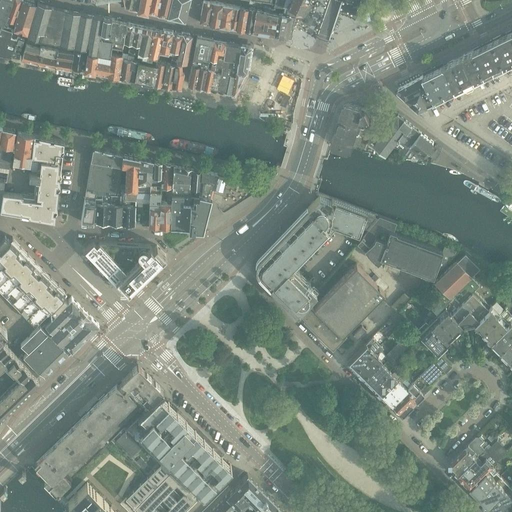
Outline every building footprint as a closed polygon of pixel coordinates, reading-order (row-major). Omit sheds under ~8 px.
[(0,0),(0,19),(3,21),(10,0),(0,0)] [(10,0),(3,21),(2,24),(13,27),(21,0),(10,0)] [(21,0),(13,27),(14,27),(26,31),(31,13),(35,1),(32,0),(21,0)] [(148,12),(150,0),(129,0),(128,7),(148,12)] [(150,0),(148,12),(158,14),(161,0),(150,0)] [(161,0),(158,14),(167,16),(170,0),(161,0)] [(170,0),(167,16),(184,20),(185,17),(186,13),(188,7),(188,6),(190,0),(189,0),(170,0)] [(199,22),(211,24),(215,2),(203,0),(199,22)] [(285,7),(283,15),(291,16),(295,17),(297,18),(298,17),(299,17),(300,17),(300,16),(301,15),(301,14),(301,13),(300,11),(302,11),(306,2),(307,1),(303,0),(276,0),(276,5),(285,7)] [(101,32),(103,16),(51,5),(37,1),(27,36),(89,48),(89,51),(111,55),(112,47),(113,40),(108,39),(100,37),(101,32)] [(211,24),(237,29),(241,6),(240,6),(233,5),(215,2),(211,24)] [(241,6),(237,29),(245,30),(249,8),(241,6)] [(249,8),(245,30),(253,32),(256,9),(249,8)] [(259,33),(274,36),(278,14),(277,13),(256,9),(253,32),(259,33)] [(278,14),(274,36),(283,37),(288,34),(290,22),(292,22),(293,17),(291,17),(291,16),(283,15),(278,14)] [(100,37),(108,39),(111,18),(103,16),(101,32),(100,37)] [(113,40),(112,47),(123,49),(123,47),(124,41),(127,21),(111,18),(108,39),(113,40)] [(136,23),(127,21),(124,41),(133,42),(136,23)] [(143,25),(136,23),(133,42),(132,48),(138,49),(143,25)] [(0,29),(0,52),(11,54),(16,38),(11,36),(14,27),(13,27),(2,24),(1,26),(0,29)] [(153,27),(143,25),(138,49),(138,50),(143,51),(142,56),(147,57),(153,27)] [(163,29),(153,27),(147,57),(151,58),(152,53),(158,54),(159,47),(163,29)] [(159,47),(169,49),(173,31),(163,29),(159,47)] [(173,57),(171,62),(176,63),(176,62),(182,32),(173,31),(169,49),(168,52),(168,51),(167,56),(173,57)] [(182,32),(176,62),(181,64),(182,68),(184,69),(186,61),(188,49),(189,47),(189,46),(191,36),(192,34),(182,32)] [(16,38),(11,54),(19,56),(23,40),(24,37),(17,35),(16,38)] [(210,56),(213,38),(197,35),(197,38),(195,46),(193,55),(209,59),(210,56)] [(511,64),(511,53),(504,35),(494,40),(506,67),(511,64)] [(225,40),(213,38),(210,56),(217,57),(218,50),(224,51),(226,40),(225,40)] [(37,60),(71,67),(74,48),(26,39),(26,41),(21,56),(37,60)] [(250,44),(226,40),(224,51),(218,50),(217,57),(216,63),(222,64),(217,90),(225,91),(231,58),(237,59),(236,70),(246,71),(246,70),(250,47),(250,44)] [(494,40),(484,45),(496,72),(506,67),(494,40)] [(474,50),(487,77),(496,72),(484,45),(474,50)] [(108,73),(118,76),(123,49),(112,47),(111,55),(108,73)] [(123,49),(118,76),(134,79),(138,58),(133,57),(134,51),(131,51),(132,48),(123,47),(123,49)] [(71,67),(83,69),(86,50),(74,48),(71,67)] [(94,71),(108,73),(111,55),(89,51),(86,50),(83,69),(94,71)] [(487,77),(474,50),(465,55),(477,81),(487,77)] [(454,60),(467,86),(477,81),(465,55),(454,60)] [(156,61),(138,58),(134,79),(146,81),(152,82),(156,61)] [(189,84),(196,85),(200,59),(193,58),(188,82),(190,84),(189,84)] [(231,58),(225,91),(231,93),(235,93),(246,71),(236,70),(237,59),(231,58)] [(208,61),(200,59),(196,85),(202,86),(203,77),(205,78),(208,61)] [(152,82),(161,84),(166,62),(156,60),(156,61),(152,82)] [(467,86),(454,60),(445,65),(458,91),(467,86)] [(202,86),(210,88),(216,63),(208,61),(205,78),(203,77),(202,86)] [(161,84),(171,86),(176,63),(171,62),(166,62),(161,84)] [(176,62),(176,63),(171,86),(181,87),(182,81),(184,71),(184,69),(182,68),(181,64),(176,62)] [(216,63),(210,88),(217,90),(222,64),(216,63)] [(458,91),(445,65),(434,70),(447,96),(458,91)] [(447,96),(434,70),(424,75),(437,101),(447,96)] [(278,115),(292,119),(297,96),(291,94),(292,91),(297,92),(300,77),(290,75),(291,74),(281,72),(278,85),(289,88),(287,98),(286,98),(284,107),(281,106),(278,115)] [(437,101),(424,75),(399,88),(398,89),(398,90),(399,91),(399,92),(421,112),(438,103),(437,101)] [(335,144),(351,149),(354,140),(360,141),(362,134),(369,136),(374,122),(371,117),(367,108),(363,110),(362,107),(361,107),(355,105),(348,103),(344,105),(340,118),(340,119),(338,126),(337,127),(338,127),(333,140),(334,141),(335,143),(335,144)] [(402,159),(408,149),(409,148),(408,147),(419,131),(412,126),(413,126),(405,120),(398,115),(374,146),(386,156),(397,142),(403,147),(397,155),(402,159)] [(0,180),(5,181),(15,130),(2,127),(0,140),(0,180)] [(511,127),(478,143),(508,166),(511,168),(511,127)] [(31,158),(34,134),(18,130),(16,141),(14,160),(31,162),(31,158)] [(412,145),(418,150),(428,138),(421,133),(412,145)] [(34,195),(4,191),(2,191),(0,206),(0,209),(49,218),(55,219),(55,213),(58,183),(63,147),(63,141),(50,138),(39,135),(34,134),(31,158),(38,159),(36,173),(30,172),(29,176),(36,177),(34,195)] [(428,138),(418,150),(424,155),(434,142),(428,138)] [(429,152),(436,158),(441,151),(440,151),(442,148),(436,144),(435,147),(434,146),(429,152)] [(91,154),(86,187),(118,192),(122,163),(121,163),(123,153),(93,146),(91,154)] [(408,149),(402,159),(403,160),(406,160),(412,152),(408,149)] [(123,153),(121,163),(122,163),(127,164),(125,196),(130,196),(136,196),(138,163),(140,156),(123,153)] [(136,196),(136,197),(150,197),(150,191),(151,180),(152,159),(140,156),(138,163),(136,196)] [(151,180),(150,191),(161,192),(162,161),(154,159),(152,159),(151,180)] [(161,192),(161,203),(171,203),(172,195),(173,163),(162,161),(161,192)] [(173,163),(172,195),(183,195),(191,195),(191,187),(191,186),(189,186),(190,171),(192,172),(193,168),(190,167),(173,163)] [(191,186),(191,187),(199,188),(201,169),(193,168),(192,172),(191,186)] [(199,188),(199,193),(211,196),(211,195),(212,194),(212,192),(223,194),(227,179),(217,176),(217,173),(202,170),(201,169),(199,188)] [(235,181),(232,202),(248,205),(252,184),(235,181)] [(84,200),(81,221),(86,222),(93,222),(95,204),(95,203),(96,199),(96,193),(86,191),(84,200)] [(148,225),(148,226),(160,227),(170,227),(171,205),(171,203),(161,203),(161,192),(150,191),(150,197),(149,219),(149,225),(148,225)] [(190,204),(189,228),(201,229),(201,228),(203,227),(203,228),(211,196),(199,193),(199,197),(196,197),(195,204),(190,204)] [(256,264),(255,265),(256,267),(256,268),(256,269),(256,270),(257,271),(258,272),(259,274),(260,274),(266,280),(288,302),(288,303),(290,304),(296,311),(297,311),(298,310),(306,302),(308,300),(316,291),(315,291),(307,283),(291,267),(296,262),(294,260),(326,226),(327,223),(358,235),(362,224),(367,226),(375,215),(317,194),(316,193),(316,194),(318,196),(307,207),(258,258),(257,260),(256,261),(256,262),(256,263),(256,264)] [(171,205),(170,227),(189,229),(189,228),(190,204),(183,203),(183,195),(172,195),(171,203),(171,205)] [(123,205),(121,224),(136,225),(136,224),(135,224),(135,206),(129,206),(130,196),(125,196),(123,196),(123,204),(123,205)] [(96,199),(95,203),(95,204),(97,204),(96,222),(109,223),(110,205),(102,204),(103,199),(96,199)] [(110,205),(109,223),(121,224),(123,205),(110,205)] [(442,251),(441,250),(396,234),(396,233),(393,232),(396,223),(379,217),(357,243),(377,262),(377,263),(382,258),(433,276),(434,273),(459,251),(444,245),(442,251)] [(55,313),(68,300),(63,295),(67,292),(13,237),(9,240),(5,236),(0,240),(0,288),(35,323),(50,308),(55,313)] [(122,285),(128,291),(166,255),(157,245),(153,248),(150,245),(99,241),(96,244),(93,241),(85,249),(120,287),(122,285)] [(457,260),(431,285),(437,291),(434,294),(441,301),(445,306),(463,325),(464,326),(473,324),(491,305),(490,306),(474,290),(480,285),(471,276),(480,267),(465,252),(457,260)] [(306,302),(298,310),(304,316),(303,317),(330,345),(332,346),(346,332),(345,331),(347,329),(384,291),(371,278),(356,263),(314,306),(308,300),(306,302)] [(404,292),(391,305),(396,310),(409,297),(404,292)] [(55,313),(41,326),(58,343),(58,342),(69,352),(72,350),(73,348),(77,344),(79,343),(91,331),(93,330),(93,329),(97,326),(99,324),(97,322),(97,323),(92,318),(93,318),(91,316),(89,315),(87,313),(86,312),(83,309),(82,308),(80,306),(79,304),(77,302),(77,303),(73,298),(71,296),(68,300),(55,313)] [(441,301),(432,310),(436,315),(437,314),(455,333),(463,325),(445,306),(441,301)] [(491,305),(473,324),(482,332),(505,309),(505,308),(504,309),(496,301),(492,306),(491,305)] [(511,315),(505,309),(482,332),(490,341),(511,320),(510,320),(511,317),(511,315)] [(436,315),(428,323),(446,341),(454,333),(455,333),(437,314),(436,315)] [(284,325),(274,316),(269,322),(278,331),(284,325)] [(490,341),(499,350),(511,336),(511,321),(511,320),(490,341)] [(428,323),(418,333),(436,351),(446,341),(428,323)] [(41,326),(40,325),(21,344),(28,352),(24,356),(42,376),(43,377),(44,379),(70,354),(69,352),(58,342),(58,343),(41,326)] [(353,335),(357,340),(366,331),(362,326),(353,335)] [(511,336),(499,350),(508,358),(511,354),(511,336)] [(348,362),(356,370),(380,345),(372,337),(348,362)] [(0,344),(0,418),(40,381),(3,342),(0,344)] [(386,355),(382,358),(383,359),(381,361),(380,361),(363,378),(367,380),(373,386),(389,369),(396,362),(393,359),(404,348),(398,343),(386,355)] [(356,370),(363,378),(380,361),(381,361),(383,359),(382,358),(386,355),(381,351),(383,349),(380,345),(356,370)] [(440,355),(434,361),(445,373),(451,367),(440,355)] [(117,382),(35,461),(36,462),(35,463),(36,464),(43,470),(39,474),(41,477),(58,494),(72,480),(69,477),(141,406),(141,407),(147,402),(149,404),(154,399),(159,395),(160,394),(164,390),(163,389),(162,388),(145,370),(143,368),(142,367),(141,366),(139,365),(138,363),(128,373),(127,374),(125,376),(122,378),(121,380),(123,381),(119,385),(117,383),(117,382)] [(389,369),(373,386),(375,389),(381,396),(398,379),(389,369)] [(381,396),(391,405),(411,384),(405,378),(401,381),(398,379),(381,396)] [(411,384),(391,405),(400,415),(403,415),(424,394),(413,383),(411,384)] [(149,404),(111,441),(147,477),(126,498),(123,501),(120,503),(128,511),(184,511),(186,511),(186,510),(195,502),(196,501),(198,498),(226,471),(230,466),(231,466),(231,465),(230,464),(229,464),(229,463),(222,457),(221,455),(213,448),(212,446),(204,439),(203,438),(196,430),(194,429),(187,421),(185,420),(178,412),(177,411),(169,403),(168,402),(160,395),(160,394),(159,395),(154,399),(149,404)] [(451,465),(460,474),(488,445),(480,436),(477,436),(451,462),(451,465)] [(488,445),(460,474),(472,486),(492,467),(494,465),(508,451),(498,440),(492,446),(490,444),(489,445),(488,445)] [(472,486),(482,496),(501,476),(492,467),(472,486)] [(209,511),(229,511),(237,505),(239,508),(247,501),(251,506),(254,504),(261,511),(285,511),(247,473),(226,495),(227,495),(209,511)] [(482,496),(491,506),(511,486),(501,476),(482,496)] [(116,511),(87,483),(68,502),(78,511),(116,511)] [(511,502),(511,487),(511,486),(491,506),(497,511),(502,511),(508,507),(511,502)] [(511,511),(511,502),(508,507),(502,511),(511,511)]
